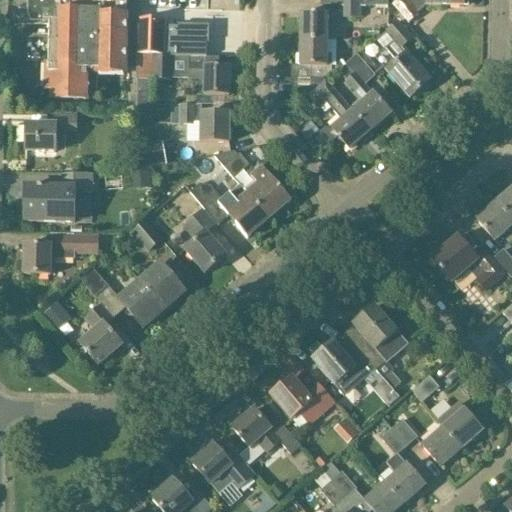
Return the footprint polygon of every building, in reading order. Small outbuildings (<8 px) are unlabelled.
[(86,104),(86,94),(87,93),(97,93),(97,76),(126,77),(127,18),(124,18),(124,0),(27,0),(27,26),(50,27),(49,66),(45,66),(44,93),(49,93),(49,103),(86,104)] [(224,12),(223,0),(163,0),(164,21),(203,19),(203,13),(224,12)] [(341,0),(342,8),(367,9),(367,7),(388,7),(388,0),(341,0)] [(417,15),(425,8),(464,9),(464,0),(411,0),(407,4),(403,0),(400,0),(392,7),(408,27),(419,17),(417,15)] [(367,20),(367,9),(342,8),(341,20),(367,20)] [(327,43),(327,42),(337,42),(337,28),(327,28),(327,16),(301,16),(300,42),(327,43)] [(136,21),(135,58),(137,58),(154,58),(166,58),(172,59),(207,59),(208,46),(208,42),(208,35),(179,35),(179,29),(167,28),(167,22),(136,21)] [(375,59),(387,73),(386,73),(410,101),(430,83),(402,51),(416,38),(413,35),(411,37),(398,23),(385,33),(394,44),(375,59)] [(331,56),(327,56),(327,43),(300,42),(300,69),(291,69),(291,80),(323,81),(332,75),(332,68),(331,68),(331,56)] [(391,117),(394,114),(386,105),(383,108),(373,96),(366,87),(376,78),(356,56),(345,66),(348,69),(341,75),(347,82),(344,84),(362,104),(354,112),(372,133),(391,117)] [(137,58),(136,83),(138,83),(153,83),(154,58),(137,58)] [(172,83),(172,68),(172,59),(166,58),(154,58),(153,83),(172,83)] [(229,70),(218,70),(218,60),(207,59),(172,59),(172,68),(183,68),(183,81),(204,82),(203,98),(229,98),(229,70)] [(373,138),(370,135),(372,133),(354,112),(326,81),(307,98),(317,110),(327,103),(343,121),(331,132),(349,153),(361,143),(364,146),(373,138)] [(195,125),(201,125),(201,143),(228,144),(229,117),(201,117),(201,107),(171,106),(171,127),(195,127),(195,125)] [(54,116),(54,128),(26,128),(26,153),(55,154),(56,134),(79,134),(79,116),(54,116)] [(134,171),(166,165),(162,144),(130,150),(134,171)] [(213,158),(223,170),(233,181),(248,167),(239,157),(238,158),(234,153),(215,157),(213,158)] [(249,178),(257,187),(247,196),(270,221),(291,204),(261,168),(249,178)] [(62,190),(25,189),(24,224),(74,225),(75,196),(93,196),(93,176),(62,176),(62,190)] [(217,227),(228,218),(247,241),(270,221),(247,196),(236,204),(229,196),(222,202),(210,188),(199,186),(189,194),(203,211),(217,227)] [(511,191),(496,204),(511,222),(511,191)] [(494,244),(511,228),(511,222),(496,204),(476,222),(494,244)] [(225,259),(206,235),(217,227),(203,211),(182,228),(195,244),(185,253),(204,276),(225,259)] [(163,242),(145,223),(131,236),(148,255),(163,242)] [(51,236),(51,248),(24,247),(23,277),(50,278),(50,275),(54,275),(54,263),(52,263),(52,261),(75,262),(75,258),(99,258),(99,237),(51,236)] [(452,286),(469,271),(478,281),(475,283),(485,295),(507,276),(493,261),(487,253),(477,262),(457,238),(431,261),(452,286)] [(511,261),(503,252),(493,261),(507,276),(511,281),(511,280),(511,261)] [(160,266),(139,284),(164,313),(185,296),(160,266)] [(113,321),(126,310),(144,331),(164,313),(139,284),(119,301),(92,269),(79,281),(100,306),(113,321)] [(57,302),(42,315),(52,326),(67,313),(57,302)] [(121,348),(104,329),(113,321),(100,306),(83,321),(94,334),(79,347),(99,368),(121,348)] [(511,307),(503,315),(511,326),(511,307)] [(408,348),(397,335),(374,309),(353,327),(353,328),(346,335),(377,371),(385,364),(387,366),(408,348)] [(334,388),(343,399),(345,397),(346,398),(377,371),(346,335),(344,337),(346,340),(338,347),(335,343),(312,363),(334,388)] [(401,384),(392,374),(383,382),(393,392),(401,384)] [(440,390),(430,379),(413,393),(423,404),(440,390)] [(291,422),(298,416),(309,429),(339,403),(326,389),(322,392),(318,387),(306,397),(292,381),(271,398),(291,422)] [(436,423),(443,431),(461,452),(482,433),(464,412),(458,405),(436,423)] [(274,435),(271,432),(254,412),(232,431),(249,451),(257,444),(267,457),(280,445),(291,457),(301,448),(282,428),(274,435)] [(346,418),(334,426),(345,442),(357,434),(346,418)] [(402,422),(390,432),(406,450),(417,439),(402,422)] [(440,470),(461,452),(443,431),(421,449),(440,470)] [(425,489),(407,467),(398,457),(406,450),(390,432),(380,441),(395,457),(386,465),(396,477),(385,486),(403,507),(425,489)] [(192,466),(211,487),(219,497),(231,486),(237,493),(255,478),(223,439),(192,466)] [(346,501),(357,491),(342,474),(332,484),(346,501)] [(198,493),(189,501),(172,482),(152,500),(161,511),(212,511),(214,511),(198,493)] [(346,501),(332,484),(321,494),(335,509),(332,511),(340,511),(338,509),(346,501)] [(370,511),(397,511),(403,507),(385,486),(364,504),(370,511)] [(269,511),(276,506),(265,494),(258,500),(263,504),(253,511),(269,511)]
